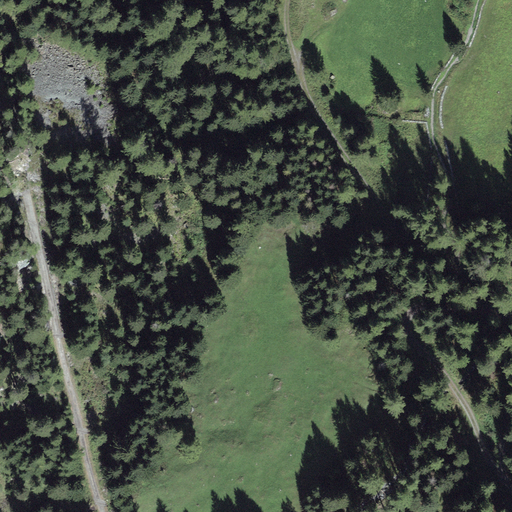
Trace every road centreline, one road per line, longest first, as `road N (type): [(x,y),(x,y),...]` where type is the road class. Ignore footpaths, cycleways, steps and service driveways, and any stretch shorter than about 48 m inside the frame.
road 1 (track): [(105,511),(0,106)]
road 2 (track): [(287,0),(283,22),(307,97),(396,228),(511,298)]
road 3 (track): [(511,314),(425,305),(405,324),(504,481)]
